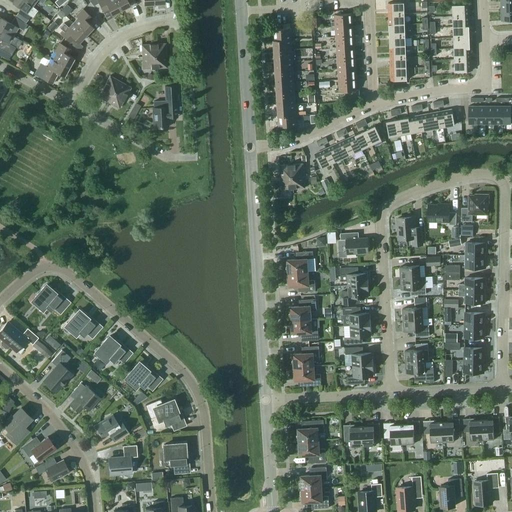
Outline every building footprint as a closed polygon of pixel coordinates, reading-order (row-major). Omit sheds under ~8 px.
[(9,0),(27,14),(33,6),(24,0),(9,0)] [(112,15),(121,10),(116,0),(97,0),(103,12),(109,9),(112,15)] [(116,0),(121,10),(131,5),(127,0),(116,0)] [(511,0),(501,0),(501,10),(511,9),(511,0)] [(389,14),(405,13),(404,2),(388,3),(389,14)] [(453,16),(469,15),(469,4),(453,5),(453,16)] [(74,22),(86,34),(93,27),(89,22),(93,18),(83,9),(76,16),(78,18),(74,22)] [(511,9),(501,10),(502,21),(511,20),(511,9)] [(31,19),(20,13),(17,18),(28,24),(31,19)] [(336,25),(353,24),(352,13),(335,14),(336,25)] [(389,25),(405,24),(405,13),(389,14),(389,25)] [(454,27),(469,26),(469,15),(453,16),(454,27)] [(0,27),(14,36),(19,28),(0,16),(0,27)] [(27,24),(15,17),(12,23),(24,30),(27,24)] [(52,32),(58,25),(54,21),(47,27),(52,32)] [(86,34),(74,22),(69,27),(64,23),(60,28),(63,30),(60,33),(70,42),(74,38),(79,42),(86,34)] [(337,36),(354,35),(353,24),(336,25),(337,36)] [(390,35),(406,35),(405,24),(389,25),(390,35)] [(454,37),(470,37),(469,26),(454,27),(454,37)] [(0,27),(0,48),(4,51),(5,51),(2,56),(9,60),(16,47),(10,43),(14,36),(0,27)] [(291,39),(291,29),(291,28),(273,29),(274,40),(291,39)] [(42,35),(46,39),(50,33),(46,29),(42,35)] [(337,47),(355,46),(354,35),(337,36),(337,47)] [(390,46),(406,46),(406,35),(390,35),(390,46)] [(454,48),(470,48),(470,37),(454,37),(454,48)] [(291,39),(274,40),(275,51),(292,50),(291,39)] [(54,58),(69,67),(74,58),(68,55),(71,49),(60,43),(55,52),(57,53),(54,58)] [(154,56),(166,55),(166,43),(154,44),(154,56)] [(142,57),(154,56),(154,44),(142,45),(142,57)] [(338,58),(355,57),(355,46),(337,47),(338,58)] [(390,57),(406,57),(406,46),(390,46),(390,57)] [(455,59),(471,59),(470,48),(454,48),(455,59)] [(292,50),(275,51),(275,62),(293,60),(292,50)] [(166,55),(154,56),(155,68),(167,67),(166,55)] [(154,56),(142,57),(143,69),(155,68),(154,56)] [(339,69),(356,68),(355,57),(338,58),(339,69)] [(391,68),(407,68),(406,57),(390,57),(391,68)] [(25,61),(19,58),(16,66),(21,69),(25,61)] [(69,67),(54,58),(51,64),(49,63),(47,66),(40,63),(34,74),(53,84),(58,73),(64,76),(69,67)] [(471,59),(455,59),(455,70),(471,70),(471,59)] [(293,60),(275,62),(276,72),(293,71),(293,60)] [(339,80),(357,79),(356,68),(339,69),(339,80)] [(407,68),(391,68),(391,79),(407,79),(407,68)] [(293,71),(276,72),(277,83),(294,82),(293,71)] [(95,79),(100,81),(103,76),(98,73),(95,79)] [(115,92),(121,81),(110,76),(104,86),(115,92)] [(357,79),(339,80),(340,91),(357,90),(357,79)] [(121,81),(115,92),(125,98),(131,87),(121,81)] [(294,82),(277,83),(277,94),(295,93),(294,82)] [(154,127),(169,126),(168,118),(178,117),(176,85),(164,85),(165,100),(153,101),(154,107),(152,107),(154,127)] [(109,102),(115,92),(104,86),(98,96),(109,102)] [(115,92),(109,102),(119,108),(125,98),(115,92)] [(295,93),(277,94),(278,105),(295,104),(295,93)] [(140,102),(134,116),(138,117),(144,104),(140,102)] [(295,104),(278,105),(279,116),(296,115),(295,104)] [(477,124),(477,106),(469,106),(469,124),(477,124)] [(477,106),(477,124),(486,124),(486,106),(477,106)] [(486,106),(486,124),(494,124),(494,106),(486,106)] [(494,106),(494,124),(503,124),(503,106),(494,106)] [(503,106),(503,124),(511,124),(511,106),(503,106)] [(440,111),(443,127),(454,125),(451,109),(440,111)] [(430,113),(433,129),(443,127),(440,111),(430,113)] [(419,115),(422,131),(433,129),(430,113),(419,115)] [(296,115),(279,116),(280,127),(297,126),(296,115)] [(408,117),(411,133),(422,131),(419,115),(408,117)] [(397,119),(400,135),(411,133),(408,117),(397,119)] [(390,137),(400,135),(397,119),(387,121),(390,137)] [(366,130),(372,144),(382,140),(375,125),(366,130)] [(356,135),(362,149),(372,144),(366,130),(356,135)] [(346,139),(353,154),(362,149),(356,135),(346,139)] [(336,144),(343,158),(353,154),(346,139),(336,144)] [(326,148),(333,163),(343,158),(336,144),(326,148)] [(323,168),(333,163),(326,148),(316,153),(323,168)] [(293,176),(305,175),(304,163),(292,164),(293,176)] [(281,177),(293,176),(292,164),(280,165),(281,177)] [(305,175),(293,176),(293,188),(305,187),(305,175)] [(293,176),(281,177),(281,189),(293,188),(293,176)] [(333,191),(327,178),(321,181),(327,194),(333,191)] [(488,203),(489,203),(489,193),(480,193),(480,195),(469,195),(469,207),(461,207),(461,220),(472,220),(472,213),(487,214),(488,203)] [(449,224),(456,225),(457,212),(450,212),(450,204),(445,204),(444,205),(428,205),(428,221),(449,221),(449,224)] [(415,227),(414,217),(397,218),(399,239),(413,238),(413,245),(423,244),(422,226),(415,227)] [(461,235),(473,235),(473,225),(461,225),(461,235)] [(459,237),(460,227),(452,227),(451,237),(459,237)] [(327,231),(328,242),(336,241),(335,230),(327,231)] [(356,257),(356,253),(369,252),(368,238),(359,238),(359,232),(341,233),(341,239),(347,239),(348,257),(356,257)] [(462,244),(461,238),(449,241),(450,247),(462,244)] [(466,255),(486,255),(486,243),(484,243),(466,243),(466,255)] [(288,273),(308,272),(308,258),(314,258),(313,251),(298,252),(299,259),(288,259),(288,273)] [(486,268),(486,255),(466,255),(466,268),(484,268),(486,268)] [(441,265),(440,256),(426,257),(427,266),(441,265)] [(401,278),(420,277),(420,265),(400,267),(401,278)] [(355,273),(355,267),(341,268),(341,281),(348,281),(349,286),(369,284),(368,276),(367,276),(367,273),(355,273)] [(308,272),(288,273),(289,286),(300,286),(301,292),(316,291),(315,280),(309,280),(308,272)] [(420,277),(401,278),(401,289),(413,289),(413,295),(426,294),(426,283),(421,283),(420,277)] [(485,290),(486,278),(483,278),(466,278),(466,284),(459,284),(459,290),(485,290)] [(60,313),(70,302),(63,296),(62,298),(46,284),(32,300),(39,306),(42,303),(51,311),(54,307),(60,313)] [(369,284),(349,286),(349,291),(342,291),(343,304),(357,303),(356,297),(368,296),(368,292),(369,292),(369,284)] [(485,303),(485,290),(459,290),(459,296),(466,296),(465,303),(483,303),(485,303)] [(427,306),(427,297),(415,298),(415,307),(427,306)] [(291,320),(311,319),(311,310),(317,310),(316,299),(301,300),(302,306),(291,306),(291,320)] [(459,300),(444,299),(444,307),(458,308),(459,300)] [(351,325),(371,324),(371,316),(370,316),(369,313),(357,313),(357,307),(343,308),(343,314),(350,314),(351,325)] [(403,320),(423,319),(422,307),(403,309),(403,320)] [(92,338),(102,326),(96,321),(95,323),(79,310),(65,326),(72,332),(75,329),(84,336),(87,333),(92,338)] [(465,325),(485,325),(485,313),(483,313),(465,312),(465,325)] [(311,319),(291,320),(292,333),(303,333),(304,341),(319,340),(318,327),(312,327),(311,319)] [(423,319),(403,320),(404,331),(415,331),(416,337),(430,336),(429,325),(423,325),(423,319)] [(22,334),(8,322),(0,331),(0,337),(3,340),(1,342),(2,345),(5,348),(8,348),(10,346),(16,351),(27,339),(33,344),(37,339),(39,338),(28,328),(22,334)] [(371,324),(351,325),(352,337),(345,337),(345,344),(359,343),(359,337),(371,336),(370,332),(372,332),(371,324)] [(485,338),(485,325),(465,325),(465,337),(482,338),(485,338)] [(445,342),(457,342),(457,334),(445,333),(445,342)] [(118,357),(124,362),(132,353),(126,348),(125,350),(109,336),(96,352),(102,358),(105,355),(114,362),(118,357)] [(35,348),(40,342),(37,339),(33,344),(32,345),(35,348)] [(406,362),(426,361),(429,360),(429,350),(428,343),(416,344),(417,350),(405,350),(406,362)] [(47,358),(52,352),(47,348),(43,345),(38,351),(42,354),(47,358)] [(294,367),(314,366),(314,357),(320,357),(319,346),(304,347),(304,353),(293,353),(294,367)] [(80,347),(75,352),(80,356),(84,351),(80,347)] [(353,365),(373,364),(373,356),(372,356),(372,352),(360,353),(359,347),(345,347),(346,354),(353,354),(353,365)] [(465,360),(484,360),(485,348),(482,348),(465,347),(465,360)] [(44,381),(56,392),(72,374),(63,366),(71,357),(62,350),(52,362),(57,366),(44,381)] [(484,373),(484,360),(465,360),(464,372),(482,373),(484,373)] [(426,368),(426,361),(406,362),(407,373),(418,373),(418,381),(426,380),(426,382),(434,382),(434,367),(426,368)] [(156,374),(155,376),(139,362),(125,378),(132,384),(135,381),(144,388),(147,385),(152,390),(162,379),(156,374)] [(373,364),(353,365),(354,377),(347,377),(348,384),(362,383),(361,376),(373,376),(373,372),(374,372),(373,364)] [(314,366),(294,367),(295,380),(306,380),(306,386),(321,385),(321,374),(315,374),(314,366)] [(91,379),(96,373),(91,369),(87,375),(91,379)] [(85,387),(81,383),(73,392),(77,396),(70,404),(79,412),(84,406),(89,410),(100,398),(86,386),(85,387)] [(142,390),(133,399),(138,404),(147,395),(142,390)] [(14,401),(9,397),(3,409),(9,412),(14,401)] [(162,404),(160,399),(145,405),(151,418),(161,414),(165,425),(171,423),(174,430),(186,425),(183,418),(181,419),(173,400),(162,404)] [(19,431),(32,418),(26,413),(24,415),(19,410),(13,416),(11,415),(7,419),(8,421),(4,425),(10,431),(7,434),(17,444),(24,436),(19,431)] [(121,420),(118,422),(113,414),(95,426),(103,438),(110,434),(114,441),(129,432),(121,420)] [(511,418),(510,419),(510,416),(503,416),(505,439),(511,438),(511,418)] [(482,420),(483,440),(494,439),(494,433),(500,433),(499,417),(492,417),(493,420),(482,420)] [(483,440),(482,420),(471,421),(470,418),(463,418),(464,432),(471,431),(471,441),(483,440)] [(442,422),(443,442),(455,441),(454,435),(461,435),(460,419),(453,419),(453,422),(442,422)] [(299,442),(319,440),(318,432),(324,431),(324,420),(309,421),(309,428),(298,428),(299,442)] [(443,442),(442,422),(431,423),(431,420),(424,421),(424,434),(431,433),(431,443),(443,442)] [(402,424),(403,444),(415,444),(414,434),(420,434),(420,421),(413,421),(413,424),(402,424)] [(403,444),(402,424),(391,425),(391,422),(384,423),(385,438),(391,437),(391,445),(403,444)] [(362,426),(363,446),(375,446),(374,436),(380,436),(380,423),(373,423),(373,426),(362,426)] [(363,446),(362,426),(351,427),(351,424),(344,425),(345,440),(351,439),(351,447),(363,446)] [(39,460),(56,448),(55,447),(57,446),(53,440),(51,441),(48,437),(38,444),(34,438),(22,447),(29,457),(34,453),(39,460)] [(319,440),(299,442),(300,455),(311,454),(311,463),(326,462),(325,449),(319,449),(319,440)] [(169,454),(169,465),(174,465),(175,473),(190,472),(189,464),(186,464),(185,443),(164,445),(165,454),(169,454)] [(138,456),(137,445),(122,446),(122,447),(124,446),(124,457),(109,458),(111,475),(131,473),(130,457),(138,456)] [(45,470),(51,481),(69,472),(63,460),(50,467),(46,461),(36,467),(39,473),(45,470)] [(457,472),(464,471),(463,460),(456,460),(457,472)] [(302,489),(322,488),(321,479),(327,479),(327,467),(312,468),(312,475),(301,476),(302,489)] [(474,482),(476,504),(492,503),(491,488),(499,487),(498,473),(487,473),(488,480),(474,482)] [(399,510),(415,509),(414,493),(423,493),(421,476),(412,477),(413,487),(397,488),(399,510)] [(449,485),(440,486),(441,492),(438,493),(439,500),(441,500),(442,507),(456,506),(455,494),(463,493),(461,478),(448,479),(449,485)] [(4,490),(5,491),(12,489),(10,482),(3,485),(3,486),(4,490)] [(383,496),(382,483),(372,484),(372,491),(359,492),(360,511),(368,511),(377,511),(376,497),(383,496)] [(322,488),(302,489),(303,502),(314,502),(314,509),(329,508),(328,496),(322,496),(322,488)] [(194,511),(195,510),(192,511),(192,505),(183,505),(183,497),(170,498),(171,511),(194,511)] [(145,511),(165,511),(165,501),(153,502),(154,508),(145,508),(145,511)] [(133,511),(133,503),(122,504),(122,510),(114,511),(113,511),(133,511)]
